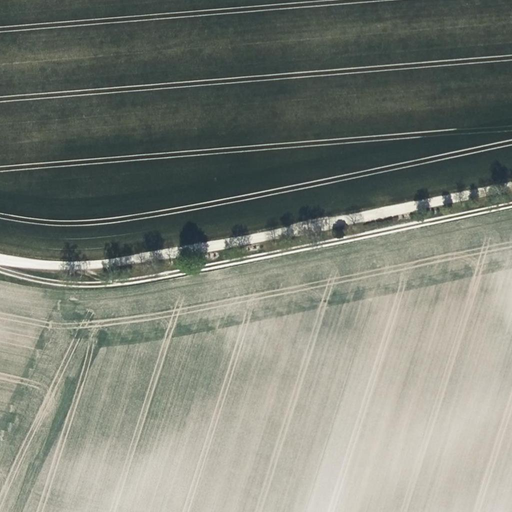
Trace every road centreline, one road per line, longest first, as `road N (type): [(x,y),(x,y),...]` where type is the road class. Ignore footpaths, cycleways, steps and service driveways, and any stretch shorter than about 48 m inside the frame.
road 1 (track): [(511,202),(147,277),(87,285),(0,274)]
road 2 (track): [(511,180),(114,261),(0,256)]
